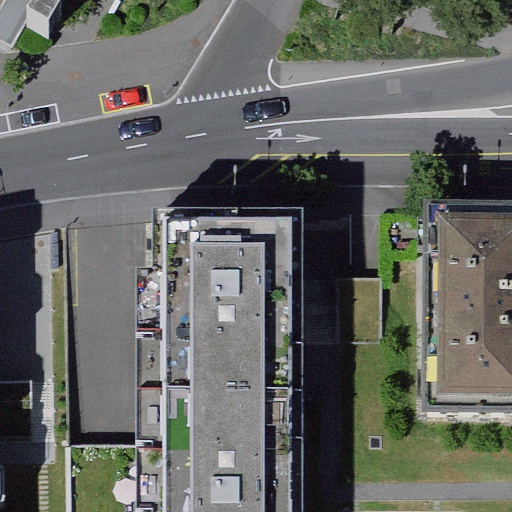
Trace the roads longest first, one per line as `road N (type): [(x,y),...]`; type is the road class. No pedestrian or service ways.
road 1 (tertiary): [(221,134),(0,171)]
road 2 (tertiary): [(360,120),(511,160)]
road 3 (tertiary): [(511,111),(360,120)]
road 4 (tertiary): [(275,0),(221,134)]
road 5 (tertiary): [(360,120),(221,134)]
